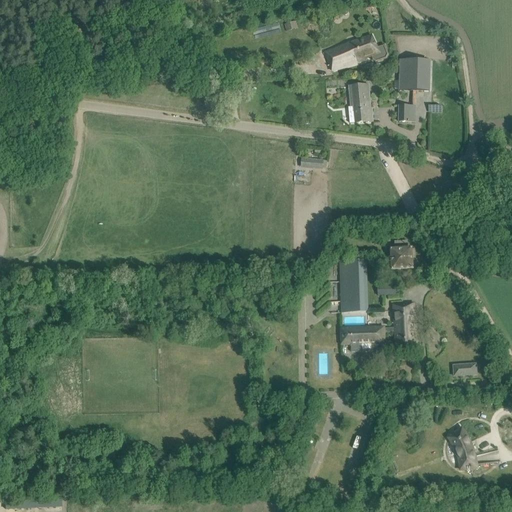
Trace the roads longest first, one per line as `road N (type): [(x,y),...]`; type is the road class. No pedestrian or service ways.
road 1 (unclassified): [(428,157),(0,95)]
road 2 (track): [(458,276),(379,144)]
